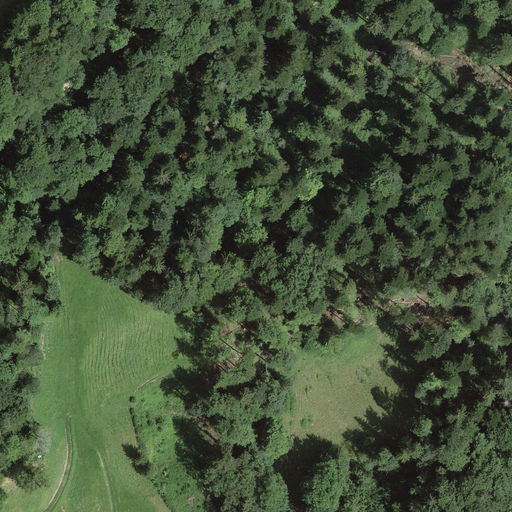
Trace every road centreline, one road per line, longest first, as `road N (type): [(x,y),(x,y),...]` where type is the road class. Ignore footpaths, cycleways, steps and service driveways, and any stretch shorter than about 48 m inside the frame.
road 1 (track): [(45,511),(68,464),(59,260),(71,199),(107,162),(172,140),(184,128),(200,76),(253,53),(326,0)]
road 2 (track): [(68,397),(101,452),(115,511)]
